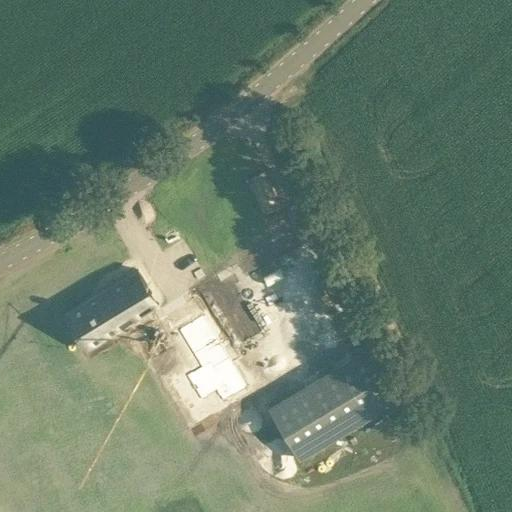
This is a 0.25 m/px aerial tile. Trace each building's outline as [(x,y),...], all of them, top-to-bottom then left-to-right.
[(268,169),(251,177),(268,213),(285,204),(268,169)] [(86,355),(161,308),(141,275),(66,321),(86,355)] [(205,326),(180,341),(202,377),(188,386),(203,411),(218,402),(224,412),(249,397),(205,326)] [(269,406),(302,460),(402,399),(369,346),(269,406)] [(246,428),(86,511),(347,511),(322,464),(278,488),(246,428)]
